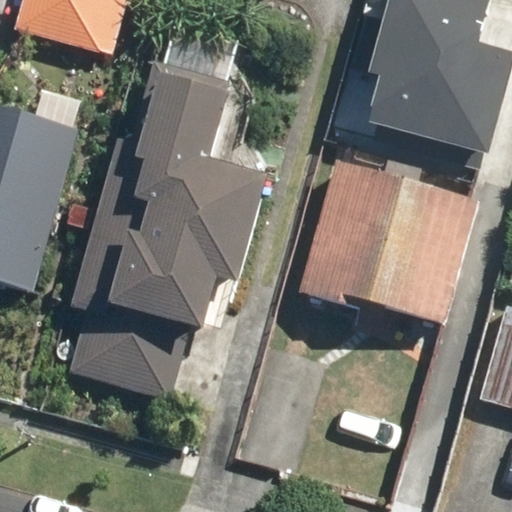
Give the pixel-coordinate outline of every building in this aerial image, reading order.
[(27,0),(19,33),(115,59),(131,0),(27,0)] [(498,5),(479,0),(390,0),(371,73),(378,75),(366,121),(491,155),(511,76),(511,50),(487,44),(498,5)] [(136,147),(124,144),(77,310),(91,314),(74,376),(174,404),(194,332),(212,337),(227,284),(246,289),(275,184),(216,167),(239,88),(159,65),(136,147)] [(85,134),(0,110),(0,285),(40,297),(85,134)] [(483,205),(341,166),(305,297),(388,320),(391,311),(438,324),(449,282),(460,285),(483,205)] [(511,306),(507,305),(480,400),(511,409),(511,306)]
